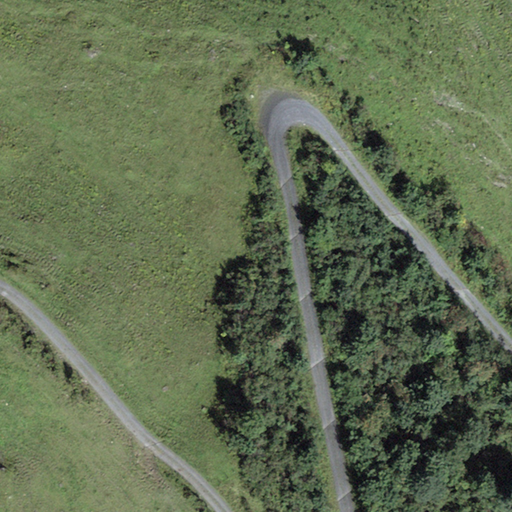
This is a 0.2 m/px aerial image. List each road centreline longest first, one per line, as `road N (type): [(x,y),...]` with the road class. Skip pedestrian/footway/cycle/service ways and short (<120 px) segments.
road 1 (track): [(345,511),(278,136),(285,115),(314,117),(332,133),(511,342)]
road 2 (track): [(0,288),(227,511)]
